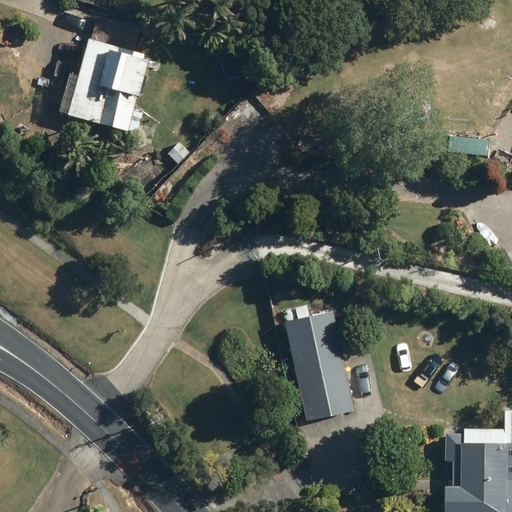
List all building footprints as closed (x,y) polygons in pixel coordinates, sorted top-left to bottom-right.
[(194,39),(169,32),(164,50),(189,58),(194,39)] [(58,112),(138,134),(144,114),(134,111),(150,61),(143,58),(145,54),(89,40),(79,76),(72,75),(67,95),(63,94),(58,112)] [(228,63),(220,62),(218,76),(226,77),(228,63)] [(170,134),(157,129),(150,146),(164,151),(170,134)] [(490,139),(444,137),(444,159),(489,161),(490,139)] [(281,318),(304,417),(353,406),(330,306),(281,318)] [(511,511),(511,428),(503,428),(503,424),(461,424),(461,429),(444,429),(443,457),(458,457),(457,482),(442,482),(441,511),(511,511)]
